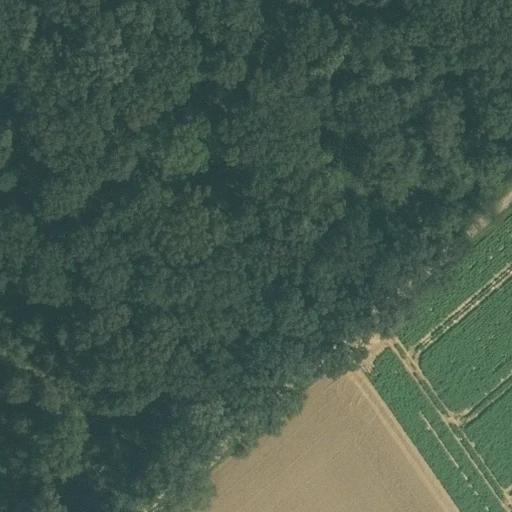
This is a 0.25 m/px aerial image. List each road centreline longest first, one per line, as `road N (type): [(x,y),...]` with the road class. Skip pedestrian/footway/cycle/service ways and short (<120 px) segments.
road 1 (track): [(376,309),(142,511)]
road 2 (track): [(511,195),(376,309)]
